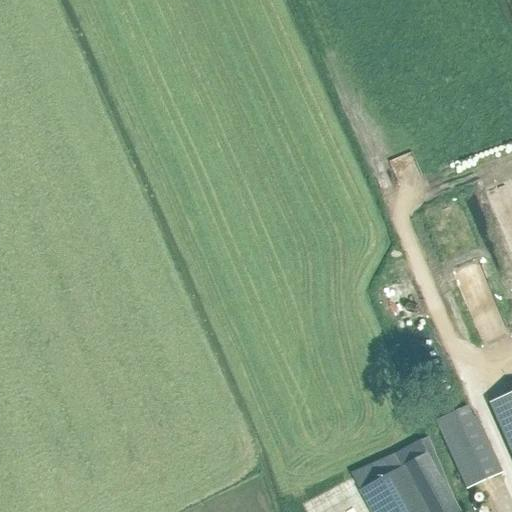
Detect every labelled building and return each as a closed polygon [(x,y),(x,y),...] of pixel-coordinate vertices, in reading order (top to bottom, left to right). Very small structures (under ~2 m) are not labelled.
[(414,307),(435,295),(427,282),(406,294),(414,307)] [(511,456),(511,397),(490,407),(511,456)] [(466,493),(503,475),(478,418),(474,419),(469,407),(436,422),(466,493)] [(421,441),(393,456),(400,469),(428,454),(421,441)] [(458,511),(428,454),(400,469),(393,456),(351,475),(370,511),(458,511)]
